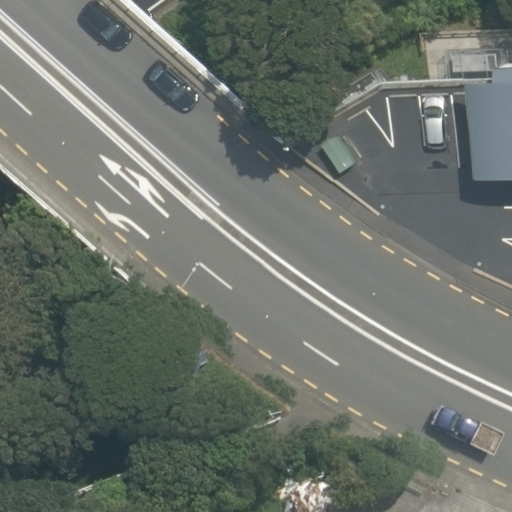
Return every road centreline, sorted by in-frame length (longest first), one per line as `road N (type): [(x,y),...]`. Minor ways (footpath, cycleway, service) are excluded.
road 1 (tertiary): [(511,456),(395,401),(266,317),(0,86)]
road 2 (tertiary): [(50,0),(330,243),(511,343)]
road 3 (motorway): [(114,0),(0,100)]
